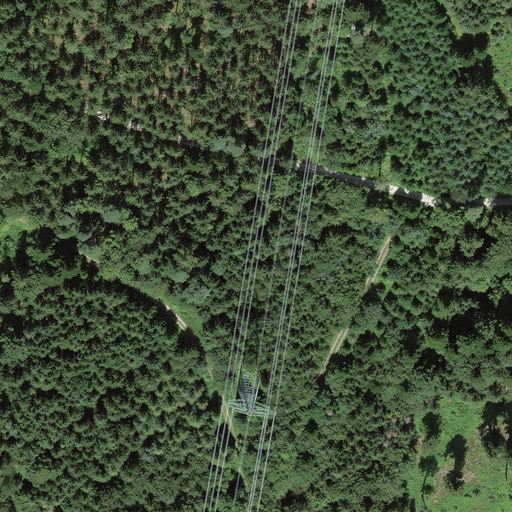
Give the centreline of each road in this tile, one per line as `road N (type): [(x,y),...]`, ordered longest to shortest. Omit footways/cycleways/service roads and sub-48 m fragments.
road 1 (track): [(0,75),(178,140),(437,202),(511,203)]
road 2 (track): [(244,511),(215,380),(195,340),(138,293),(0,209)]
road 3 (track): [(437,202),(409,215),(386,244),(323,369),(272,511)]
road 4 (track): [(364,0),(388,189)]
road 5 (track): [(511,115),(439,0)]
